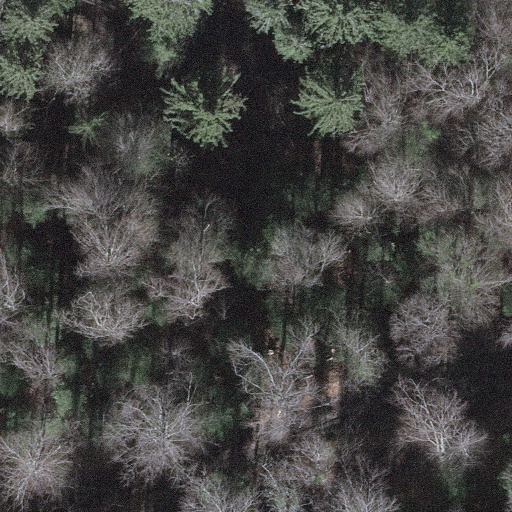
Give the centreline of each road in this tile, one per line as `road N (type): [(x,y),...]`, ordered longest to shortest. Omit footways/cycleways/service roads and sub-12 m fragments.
road 1 (track): [(0,500),(511,368)]
road 2 (track): [(313,511),(511,377)]
